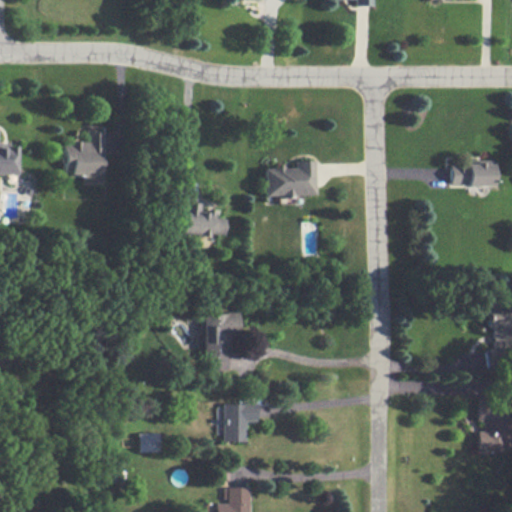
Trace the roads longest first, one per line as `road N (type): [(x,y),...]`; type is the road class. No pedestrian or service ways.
road 1 (residential): [(0,52),(118,52),(240,77),(511,74)]
road 2 (residential): [(379,511),(380,76)]
